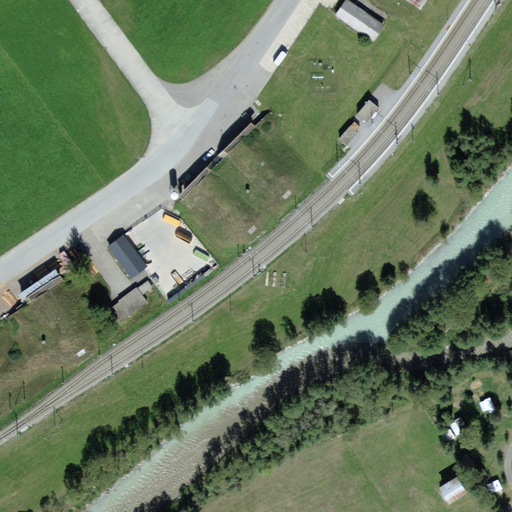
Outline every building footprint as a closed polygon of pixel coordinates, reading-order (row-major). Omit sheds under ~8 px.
[(354,1),(352,0),(342,0),(334,10),(369,37),(381,21),(354,1)] [(426,0),(404,0),(420,10),(426,0)] [(372,115),(378,108),(369,100),(356,115),(366,123),(372,115)] [(228,145),(178,194),(225,242),(294,174),(247,126),(228,145)] [(350,143),(358,134),(349,126),(338,140),(346,147),(350,143)] [(117,258),(131,276),(145,266),(123,237),(109,247),(117,258)] [(140,294),(151,286),(145,279),(140,283),(135,287),(140,294)] [(0,317),(0,392),(91,331),(56,280),(31,297),(0,317)] [(109,307),(120,320),(145,301),(140,294),(135,287),(122,297),(109,307)] [(444,496),(449,504),(467,494),(457,478),(439,489),(444,496)]
